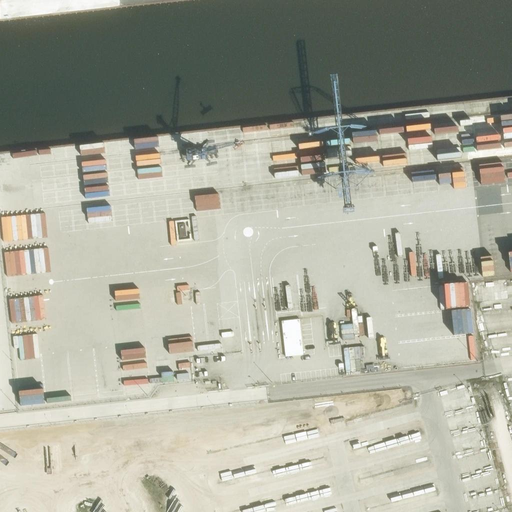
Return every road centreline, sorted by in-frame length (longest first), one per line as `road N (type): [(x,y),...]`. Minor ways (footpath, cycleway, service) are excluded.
road 1 (unclassified): [(0,422),(480,371)]
road 2 (unknown): [(0,200),(149,179),(215,186),(248,206),(263,242)]
road 3 (unknown): [(504,200),(287,231),(263,242)]
road 4 (unknown): [(263,242),(255,261),(260,334),(248,396)]
road 5 (unknown): [(263,511),(252,482),(259,463),(336,437)]
road 6 (unknown): [(511,466),(490,385),(511,348)]
road 7 (unknown): [(109,473),(162,455),(201,511)]
